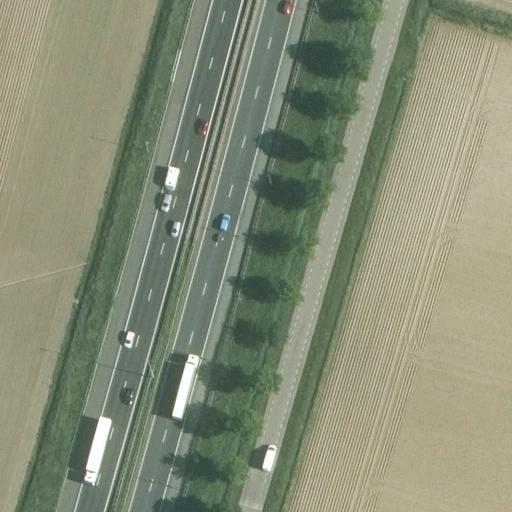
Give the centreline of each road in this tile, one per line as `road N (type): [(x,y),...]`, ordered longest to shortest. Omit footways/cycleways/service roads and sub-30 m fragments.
road 1 (tertiary): [(249,511),(395,0)]
road 2 (motorway): [(227,0),(89,511)]
road 3 (motorway): [(144,511),(277,0)]
